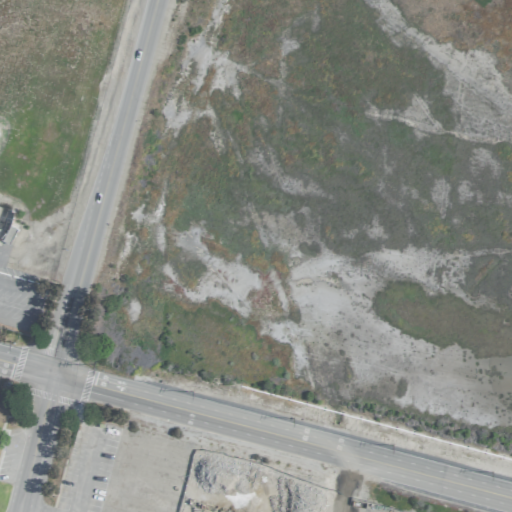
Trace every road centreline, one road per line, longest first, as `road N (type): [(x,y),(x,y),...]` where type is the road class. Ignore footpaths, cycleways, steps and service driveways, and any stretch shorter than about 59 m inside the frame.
road 1 (residential): [(54,371),(511,496)]
road 2 (residential): [(154,0),(54,371)]
road 3 (residential): [(54,371),(16,511)]
